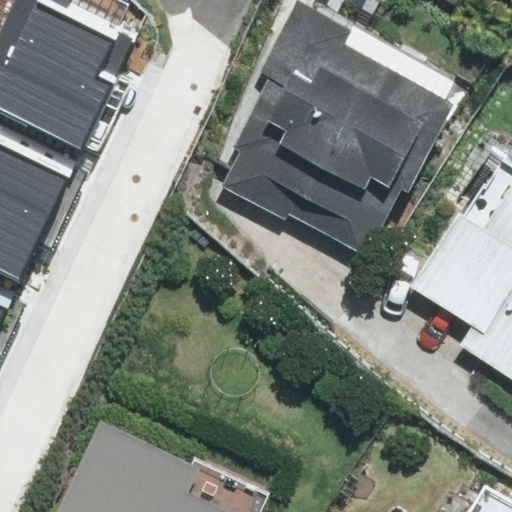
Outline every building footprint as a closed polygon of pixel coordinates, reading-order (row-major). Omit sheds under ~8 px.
[(97,6),(90,0),(34,0),(75,33),(97,6)] [(369,247),(413,136),(428,142),(443,102),(429,96),(285,17),(218,187),(369,247)] [(511,170),(490,156),(404,283),(465,325),(450,347),(511,388),(511,170)] [(0,410),(31,338),(0,324),(0,290),(12,263),(0,258),(0,410)] [(40,511),(262,511),(270,497),(192,460),(187,469),(85,420),(40,511)] [(511,511),(511,500),(482,482),(462,511),(511,511)]
